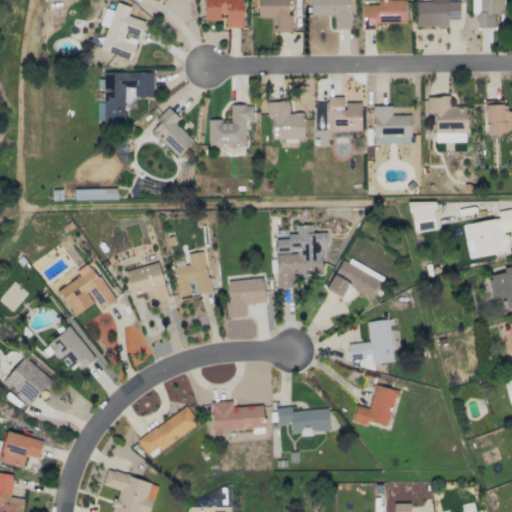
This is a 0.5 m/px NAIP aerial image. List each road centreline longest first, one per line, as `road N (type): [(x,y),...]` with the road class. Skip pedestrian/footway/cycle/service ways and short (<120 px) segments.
road 1 (residential): [(59,511),(81,450),(113,403),(197,356),(290,350)]
road 2 (residential): [(511,62),(206,66)]
